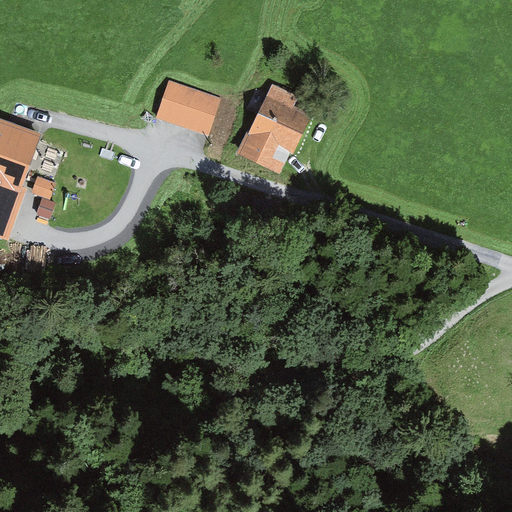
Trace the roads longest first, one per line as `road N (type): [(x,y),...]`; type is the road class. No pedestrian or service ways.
road 1 (track): [(511,280),(405,354),(288,371),(6,511)]
road 2 (track): [(14,102),(511,269)]
road 3 (track): [(153,149),(133,211),(98,235),(31,240)]
